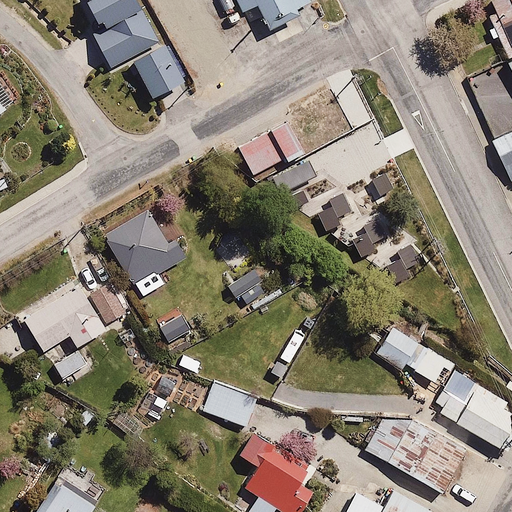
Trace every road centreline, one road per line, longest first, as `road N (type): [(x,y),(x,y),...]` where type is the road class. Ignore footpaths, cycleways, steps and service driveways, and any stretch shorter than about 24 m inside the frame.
road 1 (residential): [(118,174),(380,20)]
road 2 (residential): [(511,283),(380,20)]
road 3 (residential): [(118,174),(72,95),(0,19)]
road 4 (residential): [(0,242),(118,174)]
